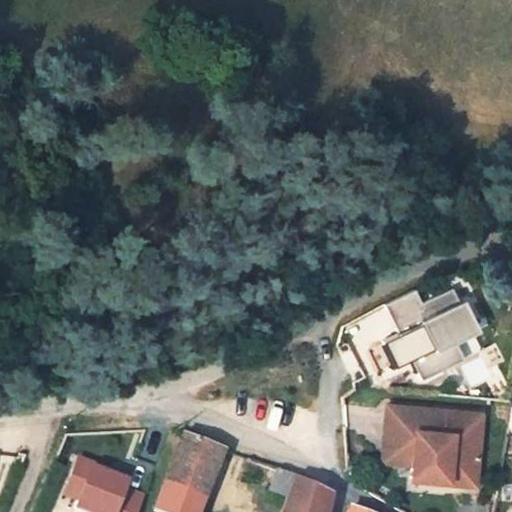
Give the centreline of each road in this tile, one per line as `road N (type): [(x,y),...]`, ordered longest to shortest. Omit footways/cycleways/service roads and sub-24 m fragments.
road 1 (unclassified): [(511,244),(457,253),(325,317)]
road 2 (residential): [(153,395),(327,480)]
road 3 (unclassified): [(325,317),(153,395)]
road 4 (unclassified): [(325,317),(327,480)]
road 5 (unclassified): [(153,395),(0,409)]
